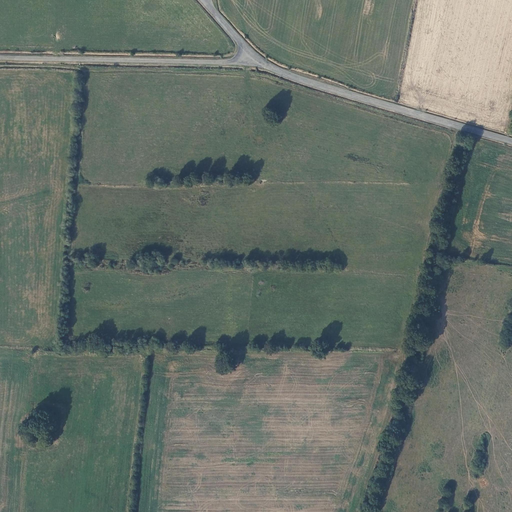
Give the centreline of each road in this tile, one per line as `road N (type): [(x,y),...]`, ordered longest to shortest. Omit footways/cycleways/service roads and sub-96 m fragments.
road 1 (unclassified): [(271,65),(0,57)]
road 2 (unclassified): [(271,65),(511,141)]
